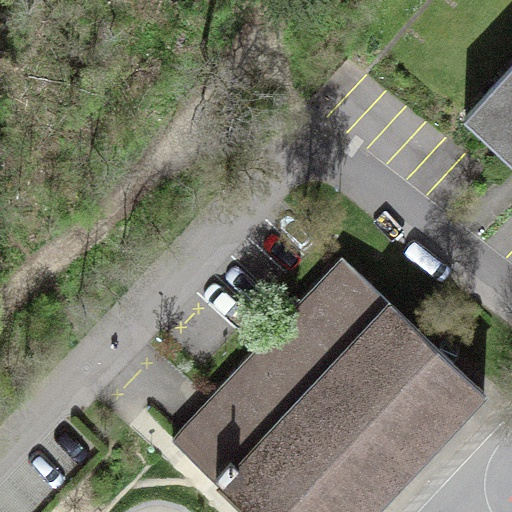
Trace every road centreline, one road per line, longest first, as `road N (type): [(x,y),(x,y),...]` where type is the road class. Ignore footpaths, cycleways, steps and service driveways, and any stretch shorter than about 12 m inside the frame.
road 1 (residential): [(0,468),(319,138),(511,290)]
road 2 (track): [(162,163),(0,324)]
road 3 (track): [(283,0),(162,163)]
